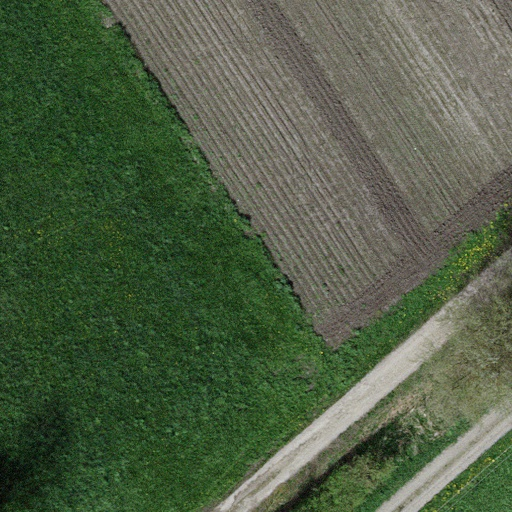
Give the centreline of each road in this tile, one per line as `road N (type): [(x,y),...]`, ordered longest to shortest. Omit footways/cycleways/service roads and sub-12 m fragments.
road 1 (track): [(511,266),(234,511)]
road 2 (track): [(412,511),(511,422)]
